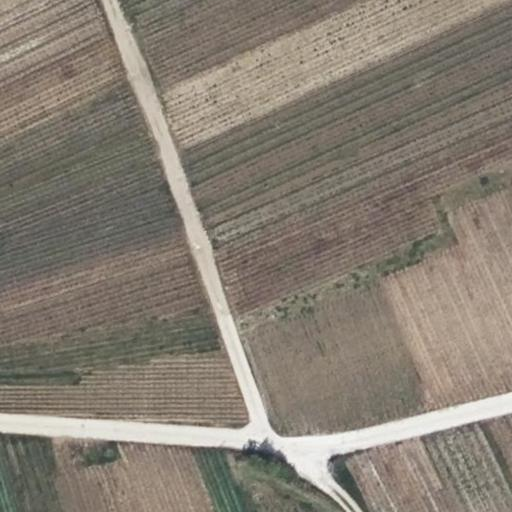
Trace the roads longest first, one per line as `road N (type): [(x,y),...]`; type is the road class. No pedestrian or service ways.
road 1 (track): [(105,0),(266,442),(339,493),(352,511)]
road 2 (track): [(511,398),(410,423),(266,442),(0,420)]
